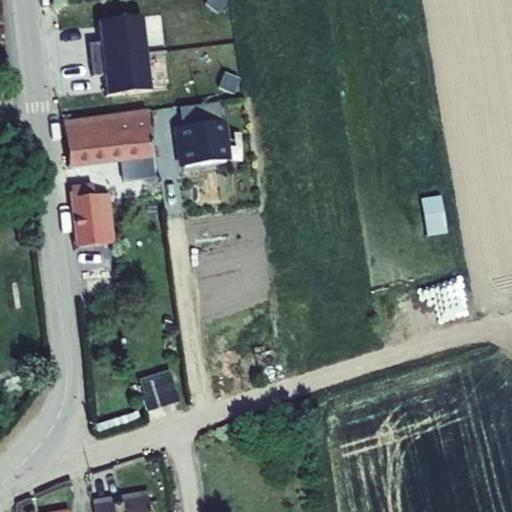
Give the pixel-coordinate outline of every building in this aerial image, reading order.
[(138,51),(134,13),(90,18),(93,39),(74,41),(76,58),(138,51)] [(142,88),(138,51),(76,58),(78,74),(97,72),(99,93),(142,88)] [(217,124),(215,104),(176,109),(178,129),(217,124)] [(151,109),(67,120),(72,162),(125,155),(127,175),(159,171),(151,109)] [(224,163),(218,123),(173,130),(177,156),(180,155),(182,169),(224,163)] [(109,183),(123,179),(118,161),(104,165),(109,183)] [(96,179),(74,182),(81,243),(110,240),(107,209),(104,209),(103,199),(98,199),(97,189),(96,179)] [(112,187),(97,189),(98,199),(103,199),(104,209),(107,209),(110,240),(118,239),(112,187)] [(425,234),(447,232),(443,194),(422,196),(425,234)] [(173,370),(144,380),(153,407),(182,398),(173,370)] [(101,497),(103,511),(159,511),(157,494),(124,499),(123,493),(101,497)]
